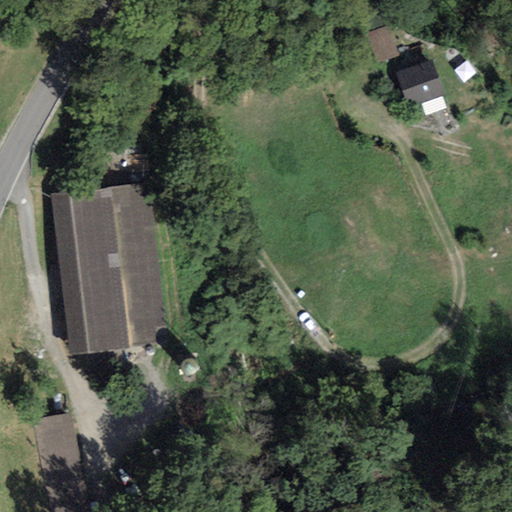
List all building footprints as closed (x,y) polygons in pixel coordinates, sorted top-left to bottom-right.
[(377,64),(399,56),(387,27),(366,35),(377,64)] [(442,97),(445,95),(432,60),(396,74),(408,108),(420,104),(442,97)] [(464,83),(476,74),(467,61),(455,71),(464,83)] [(446,109),(442,97),(420,104),(425,117),(446,109)] [(70,356),(159,345),(157,329),(166,328),(151,205),(142,206),(139,184),(50,195),(70,356)] [(34,420),(51,511),(90,511),(72,413),(34,420)]
